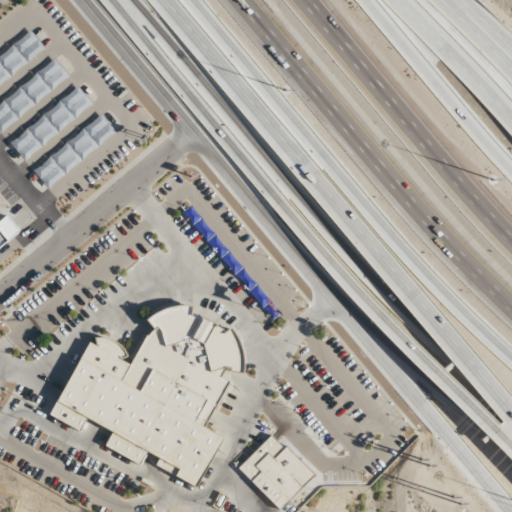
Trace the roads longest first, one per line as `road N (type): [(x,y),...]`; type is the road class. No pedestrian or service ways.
road 1 (motorway): [(130,0),(388,296),(511,405)]
road 2 (motorway): [(162,0),(511,418)]
road 3 (motorway): [(184,0),(381,232),(511,370)]
road 4 (motorway): [(239,0),(511,318)]
road 5 (primary): [(81,0),(332,296)]
road 6 (motorway): [(278,201),(511,445)]
road 7 (motorway): [(511,248),(301,0)]
road 8 (primary): [(332,296),(510,511)]
road 9 (motorway): [(100,0),(278,201)]
road 10 (residential): [(192,132),(0,291)]
road 11 (motorway): [(332,296),(432,389),(511,449)]
road 12 (motorway): [(511,171),(365,0)]
road 13 (motorway): [(511,116),(399,0)]
